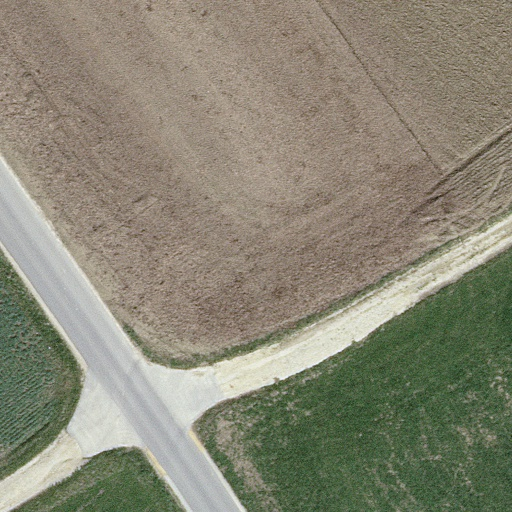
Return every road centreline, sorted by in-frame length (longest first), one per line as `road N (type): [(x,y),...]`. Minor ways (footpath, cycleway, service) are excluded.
road 1 (track): [(511,217),(232,378),(133,394),(0,494)]
road 2 (unclassified): [(209,511),(0,207)]
